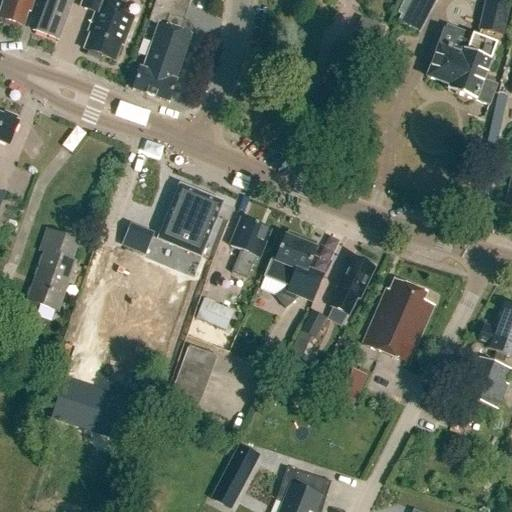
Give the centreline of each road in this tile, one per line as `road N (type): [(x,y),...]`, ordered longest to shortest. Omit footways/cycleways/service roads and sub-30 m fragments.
road 1 (secondary): [(488,258),(199,149)]
road 2 (residential): [(488,258),(362,511)]
road 3 (secondary): [(199,149),(0,64)]
road 4 (residential): [(199,149),(234,44),(239,0)]
